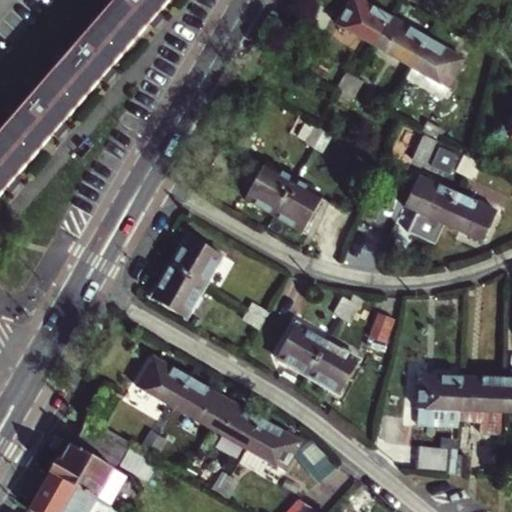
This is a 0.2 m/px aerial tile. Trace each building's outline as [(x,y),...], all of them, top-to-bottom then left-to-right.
[(117,0),(33,96),(0,132),(0,192),(167,0),(117,0)] [(359,0),(347,0),(334,23),(372,45),(388,17),(359,0)] [(388,17),(372,45),(410,67),(426,39),(388,17)] [(410,67),(412,69),(446,89),(463,61),(426,39),(410,67)] [(440,100),(446,89),(412,69),(405,79),(440,100)] [(345,73),(335,89),(337,90),(344,94),(353,78),(345,73)] [(361,82),(353,78),(344,94),(351,98),(361,82)] [(344,94),(337,90),(330,101),(344,109),(351,98),(344,94)] [(312,148),(321,133),(313,128),(304,143),(312,148)] [(330,138),(321,133),(312,148),(321,153),(330,138)] [(423,164),(434,141),(423,136),(412,159),(423,164)] [(471,160),(463,156),(456,172),(464,176),(471,160)] [(471,160),(464,176),(472,180),(480,164),(471,160)] [(272,216),(293,181),(263,163),(241,199),(272,216)] [(403,206),(441,223),(455,194),(417,176),(403,206)] [(321,198),(293,181),(272,216),(301,233),(321,198)] [(495,213),(455,194),(441,223),(482,242),(495,213)] [(221,256),(186,236),(168,267),(204,287),(221,256)] [(186,320),(204,287),(168,267),(150,300),(186,320)] [(341,317),(349,303),(341,299),(333,313),(341,317)] [(357,307),(349,303),(341,317),(348,322),(357,307)] [(251,305),(247,311),(262,320),(266,313),(251,305)] [(368,334),(386,340),(394,317),(377,310),(368,334)] [(262,320),(247,311),(242,319),(257,328),(262,320)] [(306,376),(326,342),(295,325),(275,359),(306,376)] [(358,360),(326,342),(306,376),(338,394),(358,360)] [(135,386),(172,408),(189,379),(151,358),(135,386)] [(415,409),(460,411),(461,377),(416,375),(415,409)] [(502,412),(503,379),(461,377),(460,411),(502,412)] [(172,408),(208,428),(225,400),(189,379),(172,408)] [(511,379),(503,379),(502,412),(511,412),(511,379)] [(122,398),(105,388),(102,392),(87,418),(105,429),(122,398)] [(262,421),(225,400),(208,428),(245,450),(262,421)] [(49,473),(108,507),(125,477),(112,470),(128,443),(105,429),(87,418),(72,446),(68,443),(59,460),(56,459),(48,472),(49,473)] [(299,442),(262,421),(245,450),(282,471),(299,442)] [(147,451),(156,436),(149,431),(140,447),(147,451)] [(165,440),(156,436),(147,451),(155,456),(165,440)] [(416,470),(444,471),(445,448),(417,447),(416,470)] [(317,449),(307,459),(326,476),(335,466),(317,449)] [(457,473),(457,456),(448,456),(447,473),(457,473)] [(108,507),(49,473),(37,493),(69,511),(114,511),(115,511),(108,507)] [(219,493),(229,477),(221,473),(212,488),(219,493)] [(236,482),(229,477),(219,493),(227,498),(236,482)] [(318,511),(297,500),(290,511),(318,511)]
